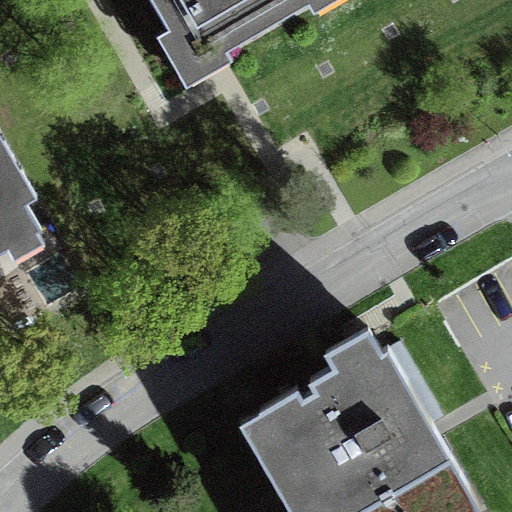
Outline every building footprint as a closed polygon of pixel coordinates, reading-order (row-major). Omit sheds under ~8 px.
[(307,0),(155,0),(187,56),(220,37),(227,49),(309,2),(307,0)] [(0,159),(0,248),(39,226),(0,159)] [(397,357),(386,337),(247,417),(301,511),(345,511),(451,451),(432,418),(397,357)] [(407,351),(397,357),(432,418),(442,413),(407,351)] [(486,511),(451,451),(345,511),(486,511)]
